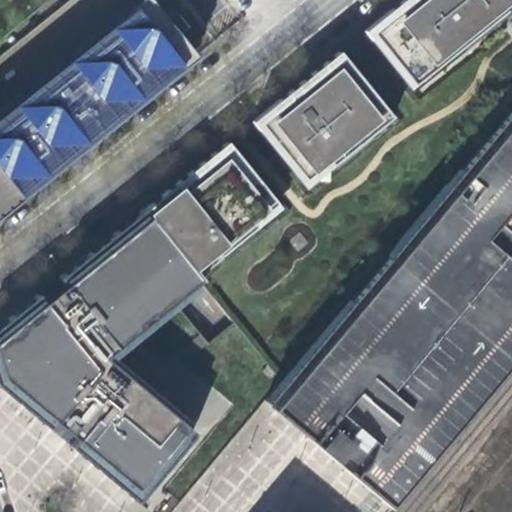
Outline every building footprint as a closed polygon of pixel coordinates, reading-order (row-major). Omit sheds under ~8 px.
[(142,0),(132,0),(0,105),(0,215),(187,55),(157,19),(142,0)] [(511,0),(396,0),(361,29),(410,89),(500,17),(511,7),(511,0)] [(362,129),(384,111),(385,111),(367,88),(366,89),(353,74),(355,73),(336,49),(305,74),(249,119),(256,129),(260,126),(302,177),(326,159),(329,163),(365,133),(362,129)] [(392,509),(511,365),(511,100),(263,401),(293,426),(392,509)] [(302,177),(260,126),(256,129),(274,151),(304,188),(391,118),(385,111),(384,111),(362,129),(365,133),(329,163),(326,159),(302,177)] [(197,277),(279,208),(250,171),(225,139),(193,166),(142,206),(197,277)] [(197,277),(142,206),(115,228),(167,293),(171,299),(197,277)] [(0,387),(134,499),(192,430),(102,355),(171,299),(167,293),(115,228),(103,238),(68,266),(0,321),(0,387)]
